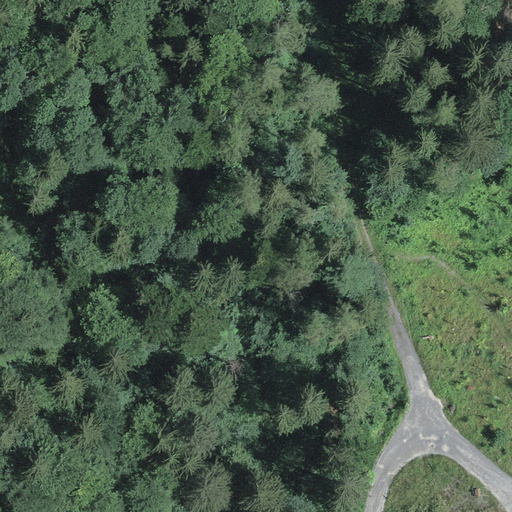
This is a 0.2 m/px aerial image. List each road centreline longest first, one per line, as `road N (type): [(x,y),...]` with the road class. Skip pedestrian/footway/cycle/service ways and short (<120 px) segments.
road 1 (track): [(422,396),(371,240),(317,0)]
road 2 (track): [(501,511),(422,396),(392,427),(367,511)]
